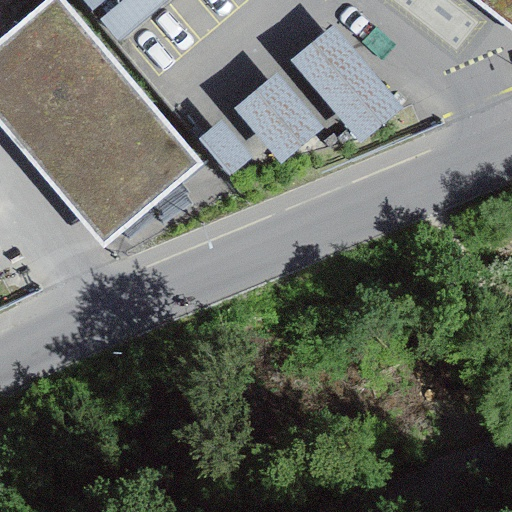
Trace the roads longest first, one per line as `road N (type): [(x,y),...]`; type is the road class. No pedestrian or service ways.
road 1 (unclassified): [(0,383),(185,290),(511,158)]
road 2 (residential): [(358,511),(511,445)]
